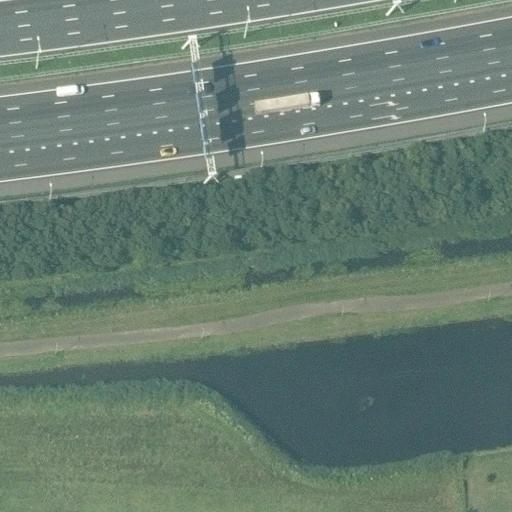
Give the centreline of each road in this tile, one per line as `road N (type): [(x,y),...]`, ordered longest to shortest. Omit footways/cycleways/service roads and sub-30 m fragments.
road 1 (motorway): [(0,139),(511,58)]
road 2 (motorway): [(201,0),(0,27)]
